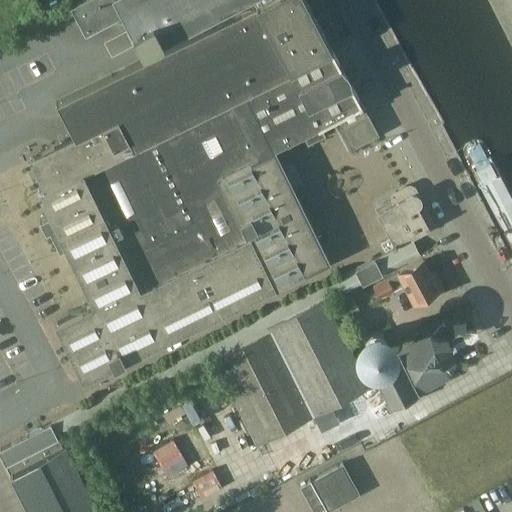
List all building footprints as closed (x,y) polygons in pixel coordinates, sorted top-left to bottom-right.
[(230,100),(290,70),(289,68),(330,46),(305,0),(259,0),(254,3),(255,4),(64,104),(81,137),(34,161),(51,192),(40,198),(94,301),(57,321),(90,383),(274,287),(248,235),(246,236),(216,174),(256,154),(230,100)] [(224,0),(75,0),(70,3),(72,7),(86,33),(126,12),(142,43),(224,0)] [(289,68),(290,70),(230,100),(256,154),(216,174),(246,236),(248,235),(274,287),(328,260),(273,149),(362,104),(331,46),(289,68)] [(395,245),(429,227),(418,206),(420,204),(421,201),(420,197),(418,193),(414,192),(411,192),(376,211),(392,241),(392,242),(393,244),(394,244),(395,245)] [(329,301),(421,255),(412,240),(321,285),(329,301)] [(463,262),(470,281),(483,276),(476,257),(463,262)] [(431,274),(423,260),(398,273),(371,286),(377,298),(404,285),(414,304),(443,288),(434,272),(431,274)] [(88,403),(50,422),(58,438),(214,359),(271,329),(269,324),(324,296),(327,302),(329,301),(321,285),(98,398),(88,403)] [(333,404),(369,385),(338,324),(360,313),(349,293),(328,304),(327,302),(324,296),(269,324),(271,329),(214,359),(256,444),(314,414),(333,404)] [(406,331),(432,320),(429,311),(402,323),(406,331)] [(488,333),(505,327),(500,313),(483,319),(488,333)] [(371,327),(364,330),(360,336),(358,342),(358,349),(361,355),(365,359),(373,362),(379,362),(385,360),(390,356),(393,351),(394,345),(392,338),(389,333),(385,328),(379,326),(371,327)] [(489,343),(487,329),(460,332),(461,346),(489,343)] [(445,343),(430,336),(428,337),(427,336),(410,345),(410,346),(408,347),(399,354),(398,353),(369,368),(369,370),(370,369),(390,408),(389,409),(390,410),(420,395),(419,394),(430,387),(449,377),(455,365),(445,343)] [(189,399),(181,409),(207,427),(214,416),(189,399)] [(333,404),(314,414),(322,428),(340,419),(333,404)] [(58,438),(50,422),(0,447),(0,455),(9,473),(28,511),(99,511),(65,445),(62,447),(58,438)] [(223,455),(230,445),(208,429),(201,439),(223,455)] [(218,488),(224,501),(294,468),(288,456),(218,488)] [(342,463),(301,485),(315,511),(325,511),(359,494),(342,463)] [(169,511),(204,511),(199,499),(169,511)]
